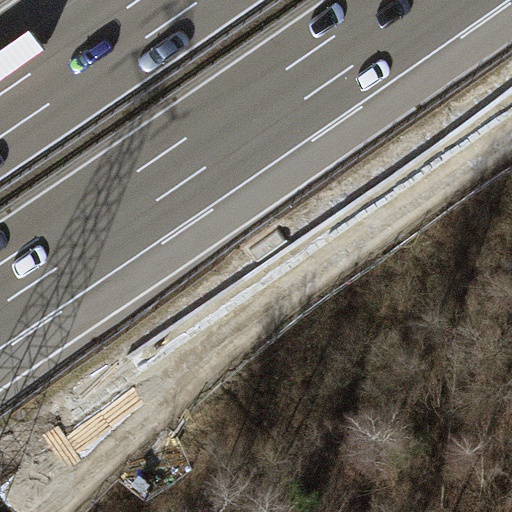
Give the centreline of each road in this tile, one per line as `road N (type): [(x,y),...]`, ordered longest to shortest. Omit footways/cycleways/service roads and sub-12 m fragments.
road 1 (track): [(54,511),(243,331),(511,135)]
road 2 (motorway): [(0,286),(418,0)]
road 3 (motorway): [(141,0),(0,95)]
